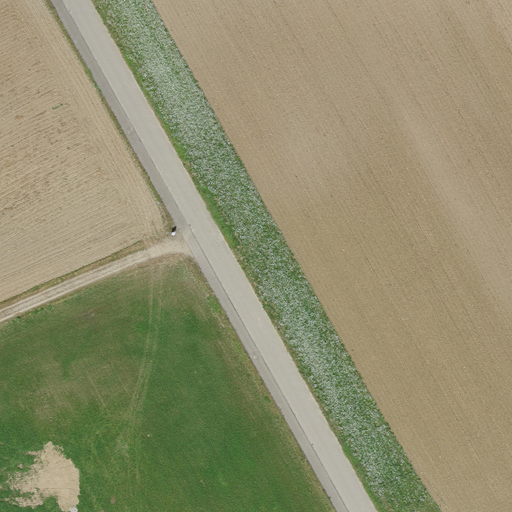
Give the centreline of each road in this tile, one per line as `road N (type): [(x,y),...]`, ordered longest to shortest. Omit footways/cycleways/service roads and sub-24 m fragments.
road 1 (residential): [(357,511),(72,0)]
road 2 (track): [(0,323),(202,236)]
